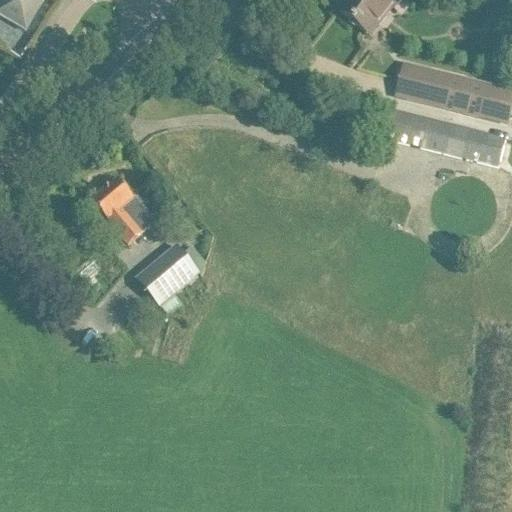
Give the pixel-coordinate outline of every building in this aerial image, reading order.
[(4,0),(5,1),(0,9),(0,16),(25,31),(43,0),(4,0)] [(346,0),(337,12),(352,25),(365,35),(366,34),(375,23),(379,26),(390,13),(387,11),(395,0),(346,0)] [(478,118),(480,108),(511,116),(511,94),(404,67),(396,98),(478,118)] [(367,134),(363,152),(382,157),(381,161),(390,163),(395,144),(499,170),(506,142),(474,133),(392,113),(386,138),(367,134)] [(117,183),(92,205),(104,220),(108,224),(128,247),(142,236),(156,224),(136,199),(133,201),(130,199),(117,183)] [(159,310),(161,309),(167,317),(181,306),(175,297),(200,276),(202,278),(205,264),(192,248),(183,255),(176,247),(135,281),(159,310)]
